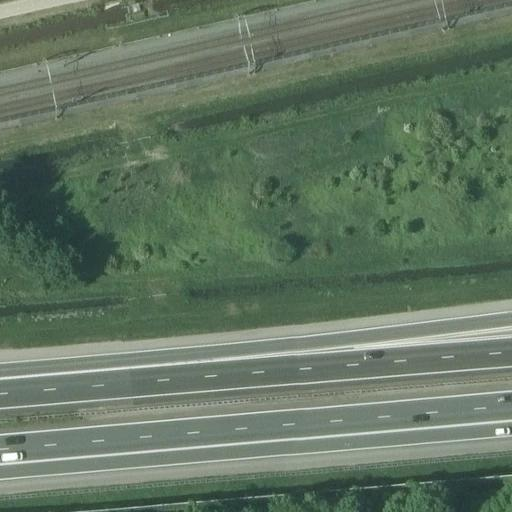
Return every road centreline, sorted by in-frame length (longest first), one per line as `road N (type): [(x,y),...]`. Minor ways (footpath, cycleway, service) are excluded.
road 1 (motorway): [(0,450),(511,406)]
road 2 (motorway): [(511,327),(214,377)]
road 3 (motorway): [(511,354),(214,377)]
road 4 (motorway): [(214,377),(0,396)]
